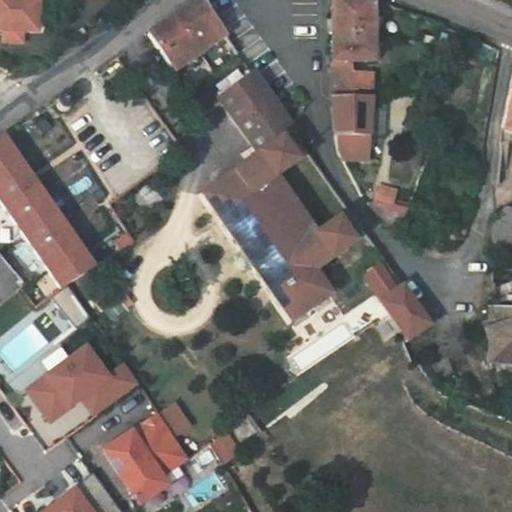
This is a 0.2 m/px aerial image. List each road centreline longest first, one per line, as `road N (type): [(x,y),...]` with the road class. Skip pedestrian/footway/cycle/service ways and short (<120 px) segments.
road 1 (residential): [(511,46),(463,275),(431,277),(394,256),(324,155),(312,87),(275,30),(274,0)]
road 2 (unclassified): [(0,117),(165,0)]
